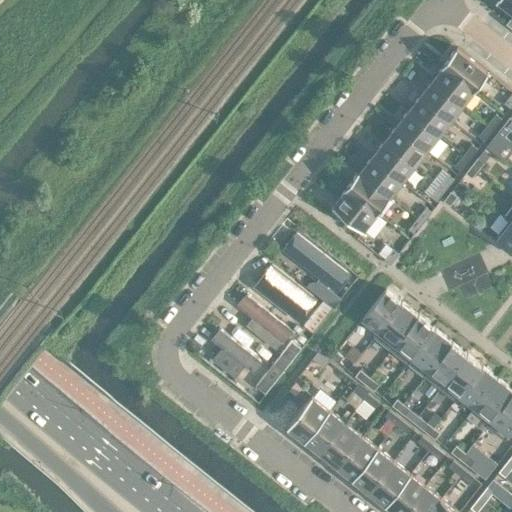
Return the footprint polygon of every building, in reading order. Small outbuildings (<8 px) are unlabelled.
[(511,0),(498,0),(511,10),(511,13),(506,22),(511,27),(511,0)] [(488,72),(456,46),(442,64),(474,89),(488,72)] [(442,65),(431,80),(462,104),(474,89),(442,64),(441,65),(442,65)] [(462,104),(431,80),(419,95),(450,119),(462,104)] [(511,91),(503,102),(509,107),(511,102),(511,91)] [(419,95),(407,110),(438,134),(450,119),(419,95)] [(407,110),(395,125),(426,149),(438,134),(407,110)] [(486,124),(492,128),(500,117),(495,113),(486,124)] [(483,139),(492,128),(486,124),(477,135),(483,139)] [(502,124),(498,130),(504,135),(509,129),(502,124)] [(426,149),(395,125),(383,140),(414,165),(426,149)] [(499,141),(504,135),(498,130),(493,136),(499,141)] [(383,140),(370,156),(401,181),(414,165),(383,140)] [(471,143),(462,154),(468,159),(477,148),(471,143)] [(454,165),(459,170),(468,159),(462,154),(454,165)] [(359,170),(358,169),(357,170),(389,196),(401,181),(370,156),(359,170)] [(477,156),(472,162),(479,167),(484,161),(477,156)] [(471,177),(479,167),(472,162),(465,172),(471,177)] [(357,170),(345,186),(377,212),(389,196),(357,170)] [(447,173),(438,184),(444,189),(453,178),(447,173)] [(435,200),(444,189),(438,184),(430,195),(435,200)] [(332,205),(363,229),(377,212),(345,186),(344,187),(345,188),(332,205)] [(450,190),(443,199),(449,205),(457,195),(450,190)] [(422,222),(431,211),(425,206),(416,217),(422,222)] [(511,247),(511,221),(504,215),(503,216),(509,220),(497,236),(511,247)] [(413,233),(422,222),(416,217),(407,228),(413,233)] [(297,235),(283,252),(335,295),(349,277),(297,235)] [(383,259),(389,263),(397,252),(392,248),(383,259)] [(316,301),(272,265),(254,287),(299,323),(316,301)] [(377,329),(372,335),(373,335),(401,300),(385,288),(362,316),(377,329)] [(291,331),(247,296),(239,307),(253,318),(246,326),(276,350),(291,331)] [(323,299),(304,324),(313,331),(332,306),(323,299)] [(373,335),(390,349),(418,314),(401,300),(373,335)] [(418,314),(390,349),(407,362),(435,327),(418,314)] [(452,341),(435,327),(407,362),(408,363),(413,357),(428,369),(423,375),(424,376),(452,341)] [(261,362),(220,331),(213,340),(222,348),(213,360),(233,376),(241,365),(252,374),(261,362)] [(291,339),(273,362),(282,369),(300,347),(291,339)] [(452,341),(424,376),(439,388),(467,353),(452,341)] [(342,355),(336,350),(331,356),(337,361),(342,355)] [(316,352),(312,357),(323,366),(327,360),(316,352)] [(439,388),(454,399),(482,364),(467,353),(439,388)] [(273,362),(255,385),(264,392),(282,369),(273,362)] [(474,405),(497,376),(482,364),(454,399),(455,400),(460,394),(474,405)] [(354,374),(364,382),(369,376),(359,368),(354,374)] [(378,383),(369,376),(364,382),(373,389),(378,383)] [(511,392),(511,388),(497,376),(474,405),(490,418),(485,424),(486,425),(511,392)] [(294,381),(287,390),(293,395),(300,386),(294,381)] [(352,389),(363,398),(367,392),(356,383),(352,389)] [(367,392),(363,398),(374,406),(378,401),(367,392)] [(509,433),(511,429),(511,392),(486,425),(504,439),(509,433)] [(287,425),(304,439),(329,408),(311,394),(287,425)] [(390,403),(398,409),(403,402),(395,396),(390,403)] [(409,407),(403,402),(398,409),(404,414),(409,407)] [(345,420),(329,408),(304,439),(305,439),(320,451),(345,420)] [(384,414),(395,423),(399,417),(388,409),(384,414)] [(399,417),(395,423),(406,432),(410,426),(399,417)] [(362,434),(345,420),(320,451),(337,465),(362,434)] [(421,428),(428,433),(433,426),(426,421),(421,428)] [(439,431),(433,426),(428,433),(434,438),(439,431)] [(352,477),(377,446),(362,434),(337,465),(352,476),(352,477)] [(421,435),(417,440),(428,449),(432,443),(421,435)] [(443,452),(432,443),(428,449),(439,458),(443,452)] [(450,451),(460,458),(465,452),(456,445),(455,444),(450,451)] [(393,458),(377,446),(352,477),(368,489),(393,458)] [(474,459),(465,452),(460,458),(469,466),(474,459)] [(410,472),(393,458),(368,489),(385,503),(410,472)] [(448,465),(459,474),(463,468),(452,459),(448,465)] [(504,476),(511,465),(511,463),(507,459),(498,470),(504,476)] [(463,468),(459,474),(470,482),(474,477),(463,468)] [(386,503),(397,511),(402,511),(425,484),(410,472),(385,503),(386,503)] [(428,511),(441,496),(425,484),(402,511),(428,511)] [(478,495),(485,500),(493,489),(487,484),(478,495)] [(476,511),(485,500),(478,495),(470,506),(476,511)] [(457,511),(459,510),(441,496),(428,511),(457,511)]
